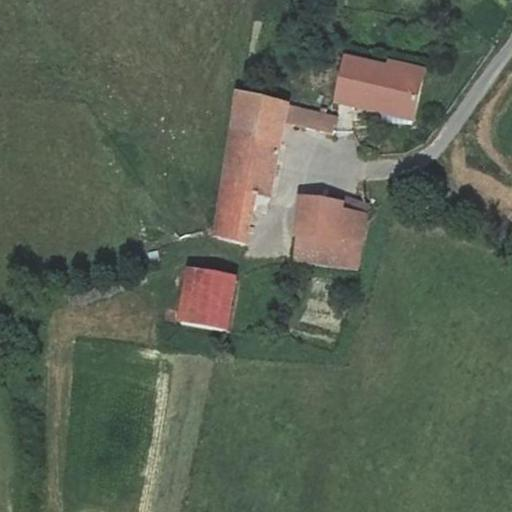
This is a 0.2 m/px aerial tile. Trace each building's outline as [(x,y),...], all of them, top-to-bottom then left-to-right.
[(342,105),(363,71),(334,66),(329,103),(342,105)] [(383,75),(363,71),(342,105),(339,110),(378,117),(375,128),(405,132),(415,77),(384,70),(383,75)] [(325,145),(329,128),(230,109),(212,251),(238,255),(245,223),(261,226),(279,136),(325,145)] [(302,213),(294,246),(331,253),(360,258),(368,216),(330,210),(328,217),(302,213)] [(327,279),(331,253),(294,246),(288,273),(327,279)] [(228,331),(235,276),(181,270),(175,326),(228,331)]
